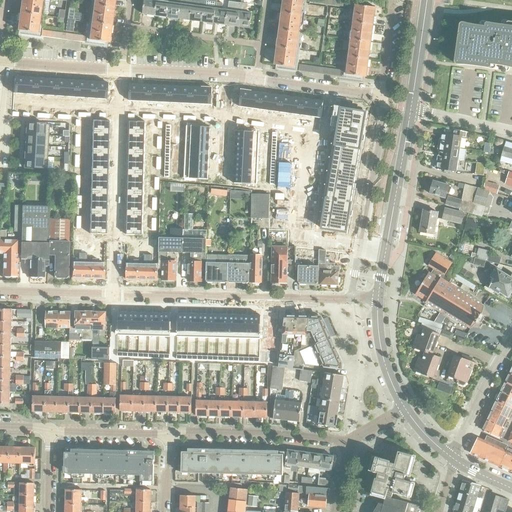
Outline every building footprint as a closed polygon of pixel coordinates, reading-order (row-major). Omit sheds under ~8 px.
[(20,0),(17,30),(37,32),(41,0),(93,0),(89,39),(109,42),(114,0),(20,0)] [(143,0),(142,14),(154,15),(156,0),(155,0),(143,0)] [(156,0),(154,15),(166,17),(168,2),(168,0),(156,0)] [(178,18),(190,20),(192,0),(180,0),(180,3),(178,18)] [(192,0),(190,20),(201,22),(203,6),(198,6),(198,0),(192,0)] [(201,22),(213,23),(215,8),(211,7),(211,0),(205,0),(205,7),(203,6),(201,22)] [(303,0),(307,0),(307,2),(348,8),(348,10),(354,11),(346,74),(367,77),(376,7),(363,6),(363,0),(351,0),(352,1),(344,0),(283,0),(274,64),(294,67),(303,0)] [(225,25),(238,26),(240,11),(235,11),(236,2),(229,1),(228,10),(227,10),(225,25)] [(241,1),(240,11),(238,26),(250,28),(252,13),(246,12),(248,2),(241,1)] [(166,17),(178,18),(180,3),(168,2),(166,17)] [(213,23),(225,25),(227,10),(222,9),(223,2),(217,2),(216,8),(215,8),(213,23)] [(74,20),(75,9),(68,8),(66,19),(74,20)] [(460,24),(460,25),(455,61),(455,62),(456,64),(488,68),(489,67),(490,66),(490,64),(509,67),(510,63),(511,63),(511,21),(509,21),(509,26),(488,22),(487,26),(463,23),(461,23),(460,24)] [(45,37),(50,38),(55,39),(60,39),(61,33),(56,32),(51,31),(46,31),(41,30),(40,37),(43,37),(45,37)] [(85,36),(80,35),(75,34),(70,34),(65,33),(64,40),(69,40),(74,41),(79,42),(82,42),(84,42),(85,36)] [(309,66),(304,65),(299,64),(298,71),(301,72),(303,72),(308,73),(313,73),(318,74),(319,67),(314,66),(309,66)] [(322,68),(322,74),(327,75),(332,76),(337,76),(339,77),(342,77),(343,70),(338,70),(333,69),(328,68),(322,68)] [(14,76),(13,93),(24,94),(25,77),(14,76)] [(25,77),(24,94),(34,95),(35,78),(25,77)] [(35,78),(34,95),(44,95),(45,78),(35,78)] [(45,78),(44,95),(54,96),(55,79),(45,78)] [(55,79),(54,96),(64,97),(66,80),(55,79)] [(66,80),(64,97),(75,97),(76,80),(66,80)] [(76,80),(75,97),(85,98),(86,81),(76,80)] [(86,81),(85,98),(95,99),(96,82),(86,81)] [(96,82),(95,99),(106,99),(107,82),(96,82)] [(129,84),(129,101),(139,101),(140,84),(129,84)] [(140,84),(139,101),(150,102),(150,85),(140,84)] [(150,85),(150,102),(160,102),(160,85),(150,85)] [(160,85),(160,102),(170,103),(171,86),(160,85)] [(171,86),(170,103),(180,103),(181,86),(171,86)] [(181,86),(180,103),(190,104),(191,87),(181,86)] [(191,87),(190,104),(201,104),(201,87),(191,87)] [(201,87),(201,104),(211,105),(212,88),(201,87)] [(241,90),(239,107),(250,108),(252,91),(241,90)] [(252,91),(250,108),(260,109),(262,92),(252,91)] [(262,92),(260,109),(270,111),(272,94),(262,92)] [(272,94),(270,111),(280,112),(282,95),(272,94)] [(282,95),(280,112),(290,114),(292,97),(282,95)] [(292,97),(290,114),(300,115),(302,98),(292,97)] [(302,98),(300,115),(310,116),(312,99),(302,98)] [(312,99),(310,116),(321,118),(323,101),(312,99)] [(326,198),(321,229),(342,232),(343,226),(348,226),(349,216),(347,215),(347,210),(350,211),(352,202),(351,202),(352,195),(350,195),(351,190),(353,190),(353,188),(351,188),(352,183),(354,184),(356,168),(354,167),(355,163),(357,163),(358,161),(358,156),(360,149),(362,141),(363,136),(367,112),(362,112),(341,108),(335,145),(336,145),(327,198),(326,198)] [(92,120),(92,131),(109,131),(109,121),(92,120)] [(128,121),(128,132),(145,132),(145,122),(128,121)] [(49,124),(26,123),(25,134),(48,135),(49,124)] [(186,126),(186,137),(210,138),(210,127),(186,126)] [(438,145),(460,148),(461,138),(470,140),(471,133),(455,129),(454,135),(441,133),(440,140),(439,140),(438,145)] [(92,131),(91,141),(109,141),(109,131),(92,131)] [(235,131),(235,142),(259,143),(259,132),(235,131)] [(128,132),(128,142),(145,143),(145,132),(128,132)] [(25,145),(48,146),(48,135),(25,134),(25,145)] [(186,137),(185,147),(209,148),(210,138),(186,137)] [(91,141),(91,151),(108,152),(109,141),(91,141)] [(511,143),(505,141),(500,161),(511,164),(511,143)] [(128,142),(127,152),(144,153),(145,143),(128,142)] [(235,142),(234,152),(258,153),(259,143),(235,142)] [(24,156),(47,157),(48,146),(25,145),(24,156)] [(438,150),(437,157),(458,159),(460,148),(438,145),(437,150),(438,150)] [(185,147),(185,157),(209,158),(209,148),(185,147)] [(91,151),(91,161),(108,162),(108,152),(91,151)] [(127,152),(127,162),(144,163),(144,153),(127,152)] [(234,152),(234,162),(258,163),(258,153),(234,152)] [(47,168),(47,157),(24,156),(24,167),(47,168)] [(185,157),(184,167),(208,168),(209,158),(185,157)] [(456,174),(458,159),(437,157),(436,162),(435,162),(434,168),(445,169),(444,172),(456,174)] [(91,161),(91,172),(108,172),(108,162),(91,161)] [(127,162),(127,173),(144,173),(144,163),(127,162)] [(234,162),(233,172),(257,173),(258,163),(234,162)] [(484,176),(485,164),(476,163),(474,175),(484,176)] [(184,167),(184,178),(208,179),(208,168),(184,167)] [(91,172),(90,182),(107,182),(108,172),(91,172)] [(233,172),(233,183),(257,184),(257,173),(233,172)] [(127,173),(127,183),(144,183),(144,173),(127,173)] [(497,187),(487,184),(489,177),(486,176),(482,189),(495,193),(497,187)] [(430,193),(445,198),(449,185),(433,180),(430,193)] [(90,182),(90,192),(107,193),(107,182),(90,182)] [(127,183),(126,193),(143,194),(144,183),(127,183)] [(462,200),(460,210),(482,217),(485,206),(475,203),(478,188),(465,185),(462,200)] [(90,192),(90,202),(107,203),(107,193),(90,192)] [(126,193),(126,203),(143,204),(143,194),(126,193)] [(269,194),(251,194),(250,218),(268,218),(269,194)] [(459,210),(460,210),(462,200),(448,196),(446,205),(459,209),(459,210)] [(90,202),(90,212),(107,213),(107,203),(90,202)] [(126,203),(126,213),(143,214),(143,204),(126,203)] [(43,277),(43,266),(48,266),(48,255),(49,217),(49,206),(21,205),(20,259),(29,259),(29,260),(29,262),(28,265),(29,267),(29,277),(30,277),(32,278),(35,278),(37,277),(43,277)] [(443,219),(461,223),(464,213),(445,208),(443,219)] [(419,231),(434,234),(438,212),(423,210),(419,231)] [(90,212),(89,223),(106,223),(107,213),(90,212)] [(126,213),(125,224),(143,224),(143,214),(126,213)] [(184,228),(183,228),(182,238),(182,252),(191,252),(190,261),(188,261),(187,280),(200,281),(201,270),(205,270),(205,239),(207,239),(207,235),(206,235),(206,230),(192,230),(193,214),(184,214),(184,228)] [(68,217),(49,217),(49,224),(48,255),(54,255),(54,277),(67,277),(68,217)] [(474,223),(475,220),(468,218),(465,230),(476,233),(478,224),(474,223)] [(89,223),(89,233),(106,234),(106,223),(89,223)] [(125,224),(125,234),(142,235),(143,224),(125,224)] [(0,253),(3,254),(2,276),(16,276),(17,240),(5,240),(5,230),(0,230),(0,253)] [(167,251),(182,252),(182,238),(159,237),(159,251),(158,256),(158,264),(157,270),(162,270),(162,280),(175,280),(175,261),(167,261),(167,251)] [(271,282),(286,283),(286,263),(287,263),(287,246),(272,246),(271,282)] [(339,266),(334,265),(334,263),(324,263),(325,257),(326,250),(318,250),(318,266),(318,271),(320,271),(319,284),(337,284),(337,271),(339,272),(339,266)] [(126,279),(136,279),(136,264),(136,252),(134,252),(133,264),(126,264),(126,279)] [(136,252),(136,264),(136,279),(147,279),(148,252),(142,252),(142,255),(144,257),(144,264),(139,264),(139,252),(136,252)] [(153,252),(148,252),(147,279),(157,280),(157,270),(158,264),(151,264),(151,257),(153,255),(153,252)] [(426,302),(434,306),(470,328),(476,322),(479,323),(480,322),(479,322),(483,316),(484,316),(482,313),(484,305),(448,283),(452,277),(446,273),(452,262),(451,262),(436,253),(436,252),(428,265),(433,268),(430,274),(428,273),(415,294),(427,300),(426,302)] [(72,262),(72,277),(82,278),(82,253),(78,253),(78,262),(72,262)] [(82,253),(82,278),(93,278),(94,258),(92,258),(91,263),(86,262),(86,253),(82,253)] [(205,281),(227,281),(228,263),(228,255),(206,254),(205,281)] [(249,282),(261,282),(262,255),(250,254),(249,282)] [(489,254),(487,261),(499,264),(501,257),(489,254)] [(94,258),(93,278),(103,278),(103,263),(96,263),(96,258),(94,258)] [(473,265),(483,268),(485,261),(475,258),(473,265)] [(228,263),(227,281),(249,282),(249,263),(237,263),(228,263)] [(317,283),(318,271),(318,266),(298,266),(298,283),(317,283)] [(507,275),(496,268),(495,270),(491,267),(487,274),(491,276),(486,284),(491,286),(490,288),(499,293),(499,292),(508,297),(511,289),(511,273),(509,272),(507,275)] [(0,320),(11,321),(11,316),(16,316),(16,318),(31,318),(31,310),(0,308),(0,320)] [(46,327),(70,328),(70,312),(46,311),(46,327)] [(92,340),(93,330),(93,312),(76,312),(75,328),(70,328),(70,333),(70,339),(92,340)] [(105,312),(93,312),(93,330),(105,330),(105,312)] [(118,335),(129,336),(129,312),(125,312),(122,312),(118,312),(118,323),(118,335)] [(129,312),(129,336),(139,336),(139,312),(129,312)] [(139,312),(139,336),(149,336),(149,312),(145,312),(139,312)] [(149,312),(149,336),(159,336),(160,313),(155,313),(149,312)] [(160,313),(159,336),(170,337),(170,313),(164,313),(160,313)] [(178,313),(177,337),(188,337),(188,313),(184,313),(178,313)] [(188,313),(188,337),(198,337),(199,314),(194,313),(188,313)] [(199,314),(198,337),(208,338),(209,314),(202,314),(199,314)] [(209,314),(208,338),(218,338),(219,314),(212,314),(209,314)] [(219,314),(218,338),(228,338),(229,314),(221,314),(219,314)] [(229,314),(228,338),(239,338),(239,315),(231,314),(229,314)] [(239,315),(239,338),(249,339),(250,315),(241,315),(239,315)] [(250,315),(249,339),(260,339),(260,338),(260,330),(260,327),(260,315),(251,315),(250,315)] [(279,361),(278,367),(284,368),(301,369),(303,370),(303,369),(303,364),(305,348),(307,336),(309,317),(309,316),(286,316),(284,316),(279,361)] [(307,336),(305,348),(307,348),(315,345),(317,351),(315,352),(318,359),(320,358),(324,366),(340,368),(341,364),(334,348),(330,338),(325,328),(321,319),(320,319),(318,318),(318,317),(309,317),(307,336)] [(0,320),(0,332),(11,333),(11,321),(0,320)] [(413,348),(425,352),(432,354),(439,334),(424,328),(421,335),(418,334),(413,348)] [(0,344),(11,345),(11,333),(0,332),(0,344)] [(69,342),(34,341),(34,358),(69,359),(69,342)] [(0,356),(11,356),(23,357),(24,353),(11,352),(11,345),(0,344),(0,356)] [(110,347),(92,347),(92,359),(110,359),(110,347)] [(441,357),(432,354),(425,352),(423,358),(419,357),(414,371),(433,378),(441,357)] [(448,376),(459,380),(458,382),(459,384),(463,385),(465,384),(466,382),(466,383),(471,368),(468,367),(471,360),(455,355),(448,376)] [(0,356),(0,367),(10,368),(10,361),(23,362),(23,357),(11,356),(0,356)] [(103,385),(111,385),(116,385),(117,363),(104,363),(103,385)] [(0,367),(0,379),(10,380),(10,368),(0,367)] [(317,380),(317,384),(319,385),(323,385),(334,387),(335,386),(337,386),(336,389),(339,389),(339,388),(341,388),(343,375),(339,375),(326,372),(324,380),(317,379),(317,380)] [(0,379),(0,391),(10,392),(10,380),(0,379)] [(196,416),(208,416),(208,401),(201,401),(202,382),(197,382),(196,416)] [(511,385),(505,382),(500,391),(511,396),(511,385)] [(33,411),(45,411),(45,396),(45,383),(45,396),(33,396),(33,411)] [(45,411),(56,412),(57,397),(50,397),(50,391),(49,391),(49,383),(45,383),(45,396),(45,411)] [(80,412),(92,413),(92,384),(88,383),(88,398),(80,397),(80,412)] [(92,413),(103,413),(104,398),(96,398),(97,384),(92,384),(92,413)] [(111,398),(104,398),(103,413),(115,413),(116,385),(111,385),(111,398)] [(323,385),(321,398),(339,401),(341,388),(339,388),(339,389),(336,389),(337,386),(335,386),(334,387),(323,385)] [(287,413),(288,402),(290,390),(285,389),(284,401),(275,400),(273,418),(286,419),(286,417),(285,417),(285,415),(288,415),(288,413),(287,413)] [(299,421),(301,403),(292,402),(293,390),(290,390),(288,402),(287,413),(288,413),(288,415),(285,415),(285,417),(286,417),(286,419),(299,421)] [(10,392),(0,391),(0,403),(9,403),(10,392)] [(511,396),(500,391),(496,401),(511,408),(511,396)] [(132,411),(133,396),(121,395),(121,411),(132,411)] [(132,411),(144,411),(144,396),(133,396),(132,411)] [(144,411),(156,411),(156,396),(144,396),(144,411)] [(168,396),(156,396),(156,411),(167,412),(168,396)] [(167,412),(179,412),(179,397),(168,396),(167,412)] [(56,412),(68,412),(69,397),(57,397),(56,412)] [(80,412),(80,397),(69,397),(68,412),(80,412)] [(191,397),(179,397),(179,412),(191,412),(191,397)] [(320,407),(319,411),(330,413),(330,412),(333,412),(332,415),(334,415),(335,414),(337,414),(339,401),(321,398),(320,407)] [(220,401),(208,401),(208,416),(219,416),(220,401)] [(220,401),(219,416),(231,417),(232,401),(220,401)] [(243,402),(232,401),(231,417),(243,417),(243,402)] [(508,419),(511,411),(511,408),(496,401),(491,410),(508,419)] [(243,402),(243,417),(255,417),(255,402),(243,402)] [(267,402),(255,402),(255,417),(267,417),(267,402)] [(491,410),(487,420),(504,428),(508,419),(491,410)] [(319,416),(317,424),(334,427),(337,414),(335,414),(334,415),(332,415),(333,412),(330,412),(330,413),(319,411),(319,416)] [(507,429),(504,428),(487,420),(482,429),(500,438),(502,432),(505,434),(507,429)] [(471,454),(500,466),(507,451),(506,451),(501,449),(504,444),(486,436),(484,441),(478,438),(471,454)] [(4,473),(8,473),(9,447),(0,446),(0,462),(4,463),(4,473)] [(22,447),(9,447),(8,473),(13,473),(13,463),(21,463),(22,447)] [(22,447),(21,463),(35,463),(35,448),(22,447)] [(511,450),(507,448),(506,451),(507,451),(500,466),(510,471),(511,466),(511,453),(511,452),(511,450)] [(141,475),(140,485),(153,485),(154,454),(142,454),(142,451),(72,449),(72,452),(65,452),(64,473),(74,473),(74,479),(73,479),(73,483),(82,483),(82,479),(81,479),(81,473),(99,474),(99,480),(98,480),(98,484),(107,484),(107,480),(106,480),(106,474),(125,475),(124,480),(123,480),(123,484),(133,485),(133,481),(131,481),(132,475),(141,475)] [(284,452),(284,451),(188,449),(188,452),(182,451),(181,465),(180,465),(179,464),(179,465),(178,467),(178,468),(178,469),(177,471),(181,471),(181,473),(215,473),(215,479),(223,479),(223,474),(241,474),(240,480),(248,480),(248,474),(266,475),(266,481),(273,481),(273,475),(283,475),(283,452),(284,452)] [(287,450),(287,452),(285,467),(290,468),(291,465),(297,466),(299,451),(287,450)] [(297,466),(308,467),(311,453),(299,451),(297,466)] [(375,477),(372,491),(371,492),(386,496),(383,505),(378,503),(373,511),(424,511),(425,508),(391,498),(393,492),(408,496),(412,482),(404,480),(405,474),(407,475),(412,455),(398,451),(394,464),(390,460),(376,456),(372,471),(378,473),(377,478),(375,477)] [(308,467),(320,469),(322,455),(311,453),(308,467)] [(334,456),(322,455),(320,469),(332,471),(334,456)] [(463,481),(460,491),(482,498),(483,493),(478,492),(480,486),(463,481)] [(21,483),(20,495),(34,495),(34,483),(21,483)] [(299,494),(309,495),(327,496),(328,496),(330,489),(306,487),(289,484),(288,486),(279,485),(278,492),(286,492),(299,494)] [(247,489),(230,488),(229,499),(246,501),(247,489)] [(66,489),(66,502),(81,503),(81,490),(66,489)] [(137,494),(137,501),(150,502),(151,490),(124,489),(124,494),(137,494)] [(457,501),(474,506),(477,497),(481,498),(482,498),(460,491),(457,501)] [(286,492),(284,510),(298,511),(299,494),(286,492)] [(490,494),(487,504),(506,509),(509,499),(490,494)] [(33,507),(34,495),(20,495),(20,502),(6,502),(6,506),(33,507)] [(200,495),(196,495),(181,495),(180,507),(195,507),(208,508),(208,503),(199,503),(200,495)] [(247,506),(257,507),(258,496),(248,495),(247,506)] [(328,498),(327,496),(309,495),(308,506),(326,508),(326,502),(327,502),(328,498)] [(244,511),(246,501),(229,499),(228,511),(238,511),(244,511)] [(123,511),(150,511),(150,502),(137,501),(137,509),(124,508),(123,511)] [(454,509),(456,511),(472,511),(474,506),(457,501),(454,509)] [(80,511),(81,503),(66,502),(65,511),(80,511)]
